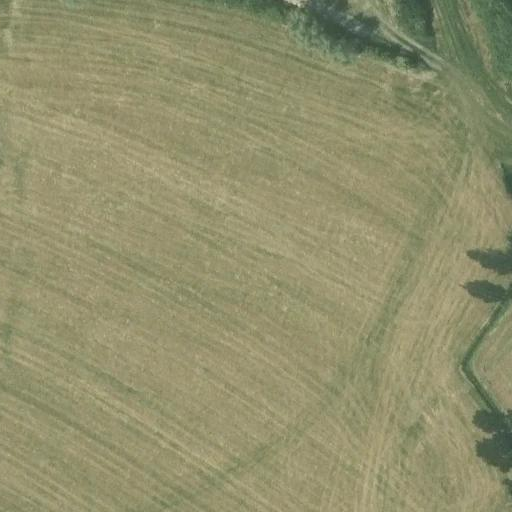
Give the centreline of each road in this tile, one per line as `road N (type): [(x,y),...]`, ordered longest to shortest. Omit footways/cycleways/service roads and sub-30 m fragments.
road 1 (track): [(445,0),(461,70),(511,101)]
road 2 (track): [(461,70),(361,0)]
